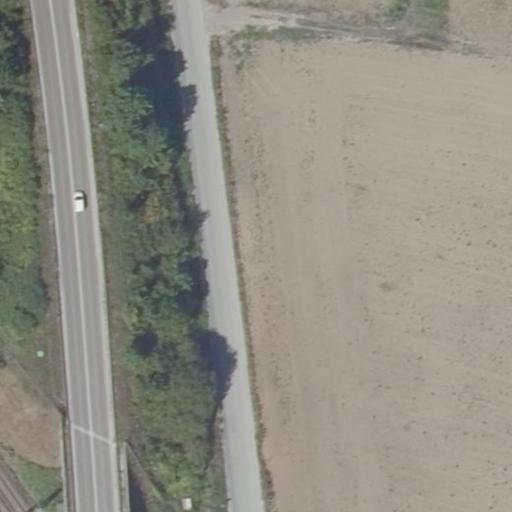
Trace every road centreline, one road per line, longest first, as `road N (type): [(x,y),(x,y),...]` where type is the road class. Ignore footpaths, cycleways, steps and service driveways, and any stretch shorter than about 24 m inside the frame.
road 1 (unclassified): [(246,511),(177,0)]
road 2 (secondary): [(50,0),(96,511)]
